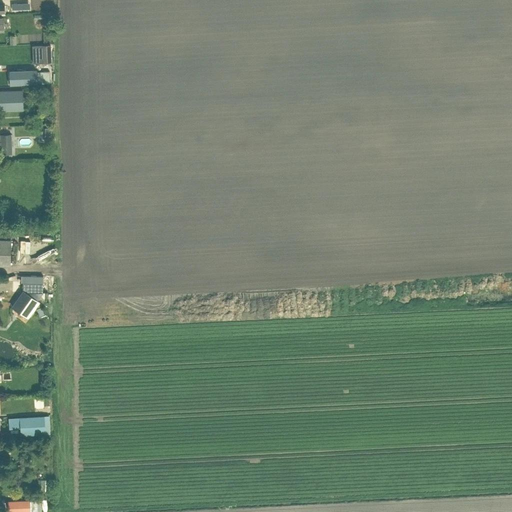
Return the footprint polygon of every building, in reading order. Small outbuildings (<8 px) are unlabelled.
[(53,63),(52,45),(43,45),(43,63),(53,63)] [(25,73),(25,85),(50,84),(50,72),(25,73)] [(0,111),(23,111),(22,90),(0,90),(0,111)] [(0,153),(11,153),(10,133),(0,133),(0,153)] [(40,226),(38,247),(44,248),(47,227),(40,226)] [(10,240),(0,239),(0,265),(9,266),(10,240)] [(33,310),(39,302),(25,293),(43,293),(43,283),(23,282),(23,292),(22,292),(23,292),(18,299),(23,302),(17,310),(26,317),(32,309),(33,310)] [(50,434),(49,416),(20,417),(21,435),(50,434)] [(7,511),(28,511),(28,500),(7,500),(7,511)]
